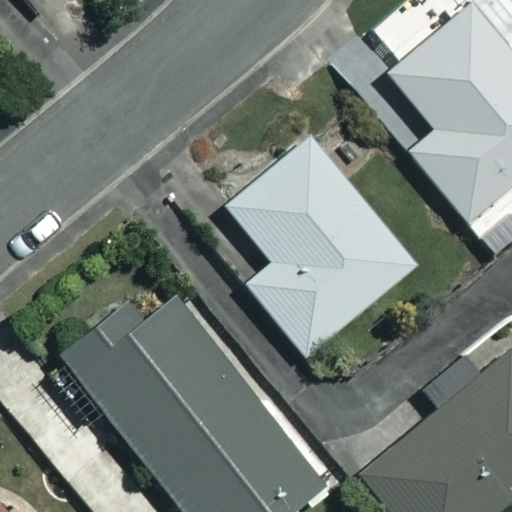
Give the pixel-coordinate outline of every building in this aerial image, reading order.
[(24,0),(35,14),(52,0),(24,0)] [(511,175),(511,56),(469,0),(468,0),(383,65),(428,123),(402,143),(458,217),(511,175)] [(409,256),(298,132),(217,203),(266,258),(241,280),(303,350),(409,256)] [(121,293),(48,349),(173,511),(276,511),(319,479),(174,290),(139,316),(121,293)] [(481,511),(511,488),(511,358),(505,350),(355,468),(388,511),(481,511)]
